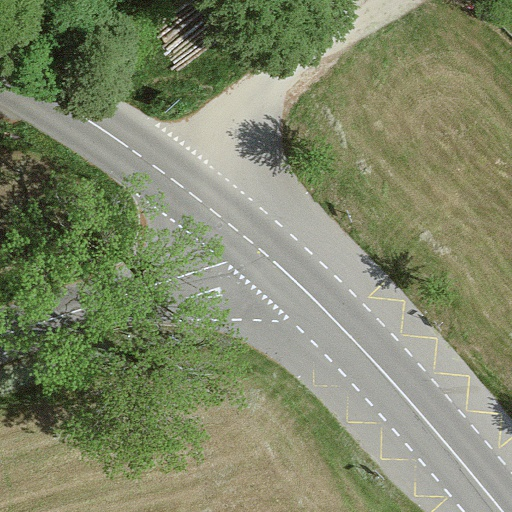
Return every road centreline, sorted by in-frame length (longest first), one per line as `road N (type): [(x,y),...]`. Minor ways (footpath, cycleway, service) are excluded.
road 1 (secondary): [(257,249),(382,371),(500,511)]
road 2 (secondary): [(0,59),(88,112),(257,249)]
road 3 (tertiary): [(257,249),(0,338)]
